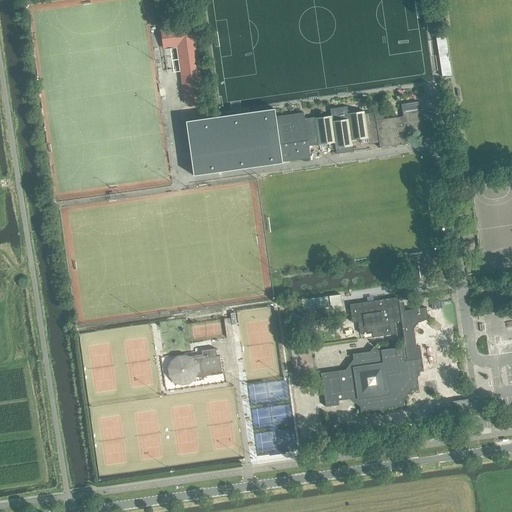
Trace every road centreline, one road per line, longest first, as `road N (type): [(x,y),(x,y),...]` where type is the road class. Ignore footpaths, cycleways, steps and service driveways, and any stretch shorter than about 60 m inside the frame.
road 1 (unclassified): [(70,511),(0,53)]
road 2 (tertiary): [(75,511),(511,447)]
road 3 (track): [(0,366),(16,363),(7,280),(32,268)]
